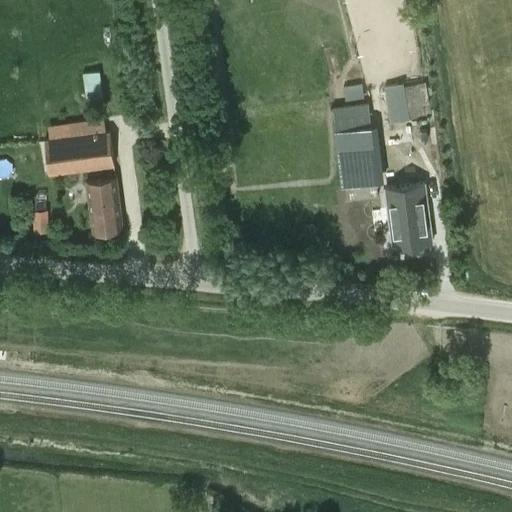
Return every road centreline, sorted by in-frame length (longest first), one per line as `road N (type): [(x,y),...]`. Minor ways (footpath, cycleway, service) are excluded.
road 1 (unclassified): [(511,313),(194,279)]
road 2 (unclassified): [(194,279),(163,0)]
road 3 (unclassified): [(194,279),(0,264)]
